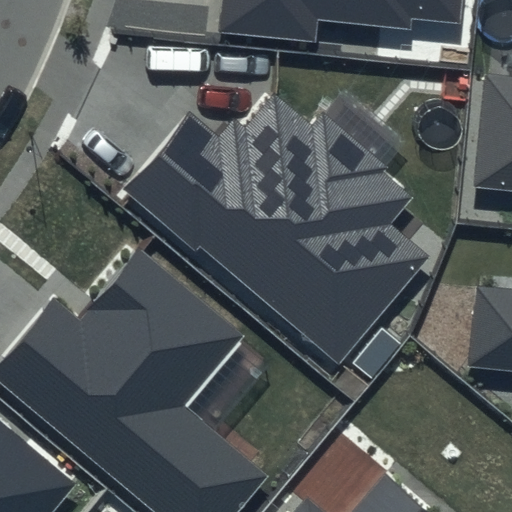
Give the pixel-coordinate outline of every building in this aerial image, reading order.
[(219,0),(216,33),(318,43),(320,21),(408,30),(409,19),(460,24),(462,0),(219,0)] [(511,77),(487,75),(476,182),(511,185),(511,77)] [(314,127),(275,94),(244,131),(233,122),(221,137),(189,110),(120,190),(193,253),(198,247),(338,367),(432,258),(391,222),(413,197),(384,172),(389,166),(327,112),(314,127)] [(242,336),(137,249),(78,320),(51,297),(0,358),(0,382),(155,511),(238,511),(269,476),(184,406),(242,336)] [(511,286),(473,282),(465,367),(511,371),(511,286)] [(49,511),(72,484),(0,425),(0,511),(49,511)] [(427,511),(384,477),(355,511),(320,511),(302,497),(289,511),(427,511)]
